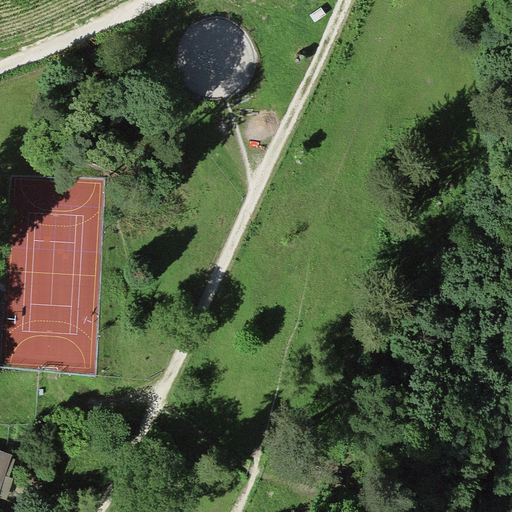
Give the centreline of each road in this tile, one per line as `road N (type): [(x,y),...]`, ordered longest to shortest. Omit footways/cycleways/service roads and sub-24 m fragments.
road 1 (track): [(348,0),(123,471),(95,511)]
road 2 (track): [(150,0),(0,72)]
